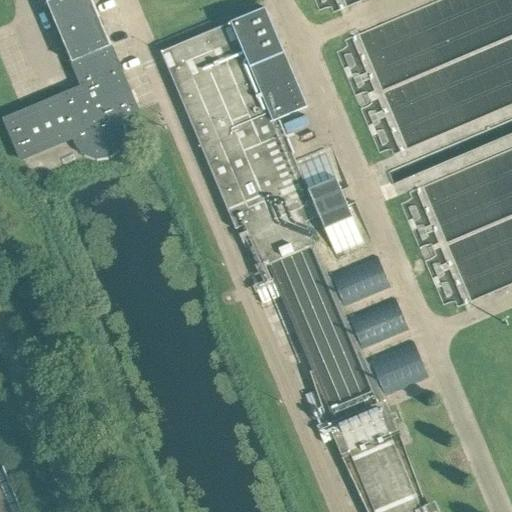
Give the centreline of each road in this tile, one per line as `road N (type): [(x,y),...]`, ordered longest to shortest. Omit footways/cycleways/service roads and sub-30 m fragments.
road 1 (unclassified): [(78,511),(0,327)]
road 2 (unknown): [(355,180),(511,113)]
